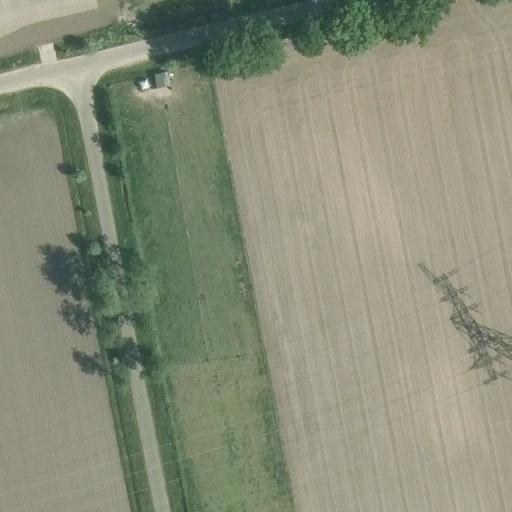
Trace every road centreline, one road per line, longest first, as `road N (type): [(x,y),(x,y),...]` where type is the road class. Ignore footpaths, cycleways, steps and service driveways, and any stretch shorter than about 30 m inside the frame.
road 1 (unclassified): [(162,511),(76,65)]
road 2 (unclassified): [(76,65),(343,0)]
